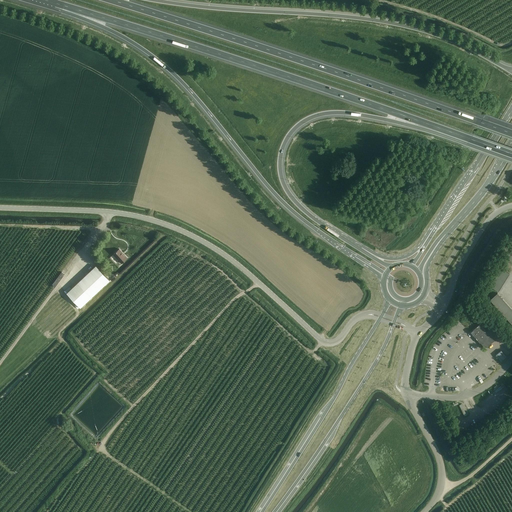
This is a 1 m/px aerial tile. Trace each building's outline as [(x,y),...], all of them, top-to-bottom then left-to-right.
[(121,263),(127,258),(119,249),(113,254),(121,263)] [(110,280),(96,265),(67,293),(80,307),(110,280)] [(493,286),(502,291),(511,274),(503,269),(493,286)] [(511,306),(500,294),(492,302),(511,324),(511,306)] [(493,326),(486,331),(481,324),(471,332),(485,348),(488,345),(488,346),(501,335),(493,326)] [(496,355),(501,361),(506,356),(501,351),(496,355)]
